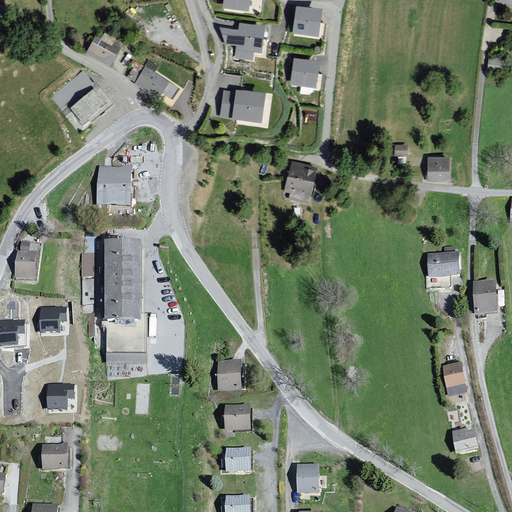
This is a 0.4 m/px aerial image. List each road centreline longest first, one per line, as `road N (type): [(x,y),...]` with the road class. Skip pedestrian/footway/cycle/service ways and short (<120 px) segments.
road 1 (tertiary): [(169,135),(172,222),(256,351),(308,418),(454,511)]
road 2 (residential): [(511,194),(394,181),(324,163),(334,18),(320,4),(293,0)]
road 3 (tertiary): [(0,263),(34,198),(125,123),(149,118)]
road 4 (residential): [(149,118),(131,93),(0,8)]
road 5 (unknown): [(171,145),(272,148),(324,163)]
